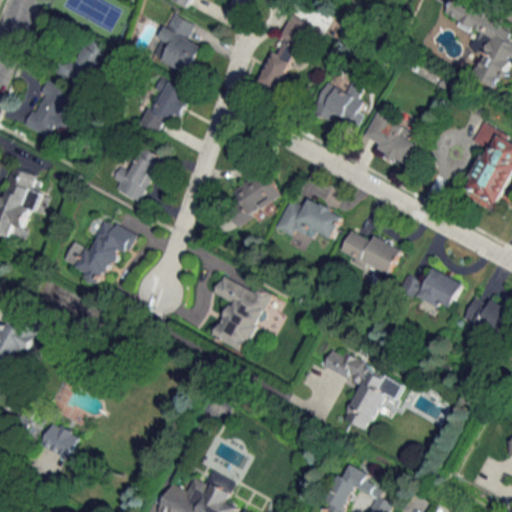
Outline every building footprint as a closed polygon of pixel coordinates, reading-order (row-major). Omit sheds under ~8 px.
[(476,77),(498,87),(503,77),(508,79),(511,70),(511,40),(509,39),(511,32),(511,23),(464,0),(453,0),(447,13),(462,20),(460,24),(479,33),(473,47),(487,54),(476,77)] [(163,62),(192,75),(205,46),(190,39),(197,22),(173,11),(161,38),(171,43),(163,62)] [(261,78),(280,88),(313,25),(294,15),(261,78)] [(61,74),(91,89),(110,51),(80,36),(61,74)] [(145,125),(161,133),(170,114),(181,119),(194,93),(162,78),(157,89),(161,91),(145,125)] [(29,127),(53,137),(57,128),(66,131),(74,112),(81,116),(88,98),(49,81),(29,127)] [(314,111),(333,120),(335,117),(358,128),(370,103),(360,98),(365,89),(352,83),(348,91),(328,81),(314,111)] [(410,166),(419,144),(410,139),(416,126),(379,110),(368,137),(383,143),(379,152),(410,166)] [(499,203),(511,177),(511,136),(484,122),(474,140),(488,148),(467,186),(499,203)] [(165,157),(145,147),(132,171),(122,166),(113,185),(143,200),(165,157)] [(0,212),(0,232),(26,241),(42,191),(34,189),(40,172),(15,165),(0,212)] [(282,195),(267,170),(235,190),(250,215),(282,195)] [(295,235),(299,226),(334,240),(345,213),(310,198),(307,205),(290,198),(278,228),(295,235)] [(140,233),(108,218),(93,249),(76,241),(65,264),(105,283),(122,248),(131,252),(140,233)] [(376,235),(374,239),(354,230),(343,253),(391,276),(404,248),(376,235)] [(464,282),(435,267),(427,283),(411,275),(405,289),(450,311),(464,282)] [(274,297),(225,274),(216,293),(233,301),(216,337),(249,352),(274,297)] [(502,336),(511,316),(511,309),(477,292),(464,317),(502,336)] [(7,321),(0,336),(0,378),(10,383),(25,348),(32,351),(42,329),(24,321),(21,327),(7,321)] [(335,348),(326,366),(363,384),(346,419),(371,431),(388,395),(398,400),(407,382),(335,348)] [(83,437),(61,425),(40,464),(63,476),(83,437)] [(341,473),(324,511),(345,511),(356,487),(377,496),(371,510),(376,511),(390,511),(395,502),(384,497),(391,482),(352,465),(347,476),(341,473)] [(256,511),(249,509),(246,511),(229,504),(239,482),(215,470),(209,483),(196,477),(190,490),(173,483),(160,511),(159,511),(256,511)]
